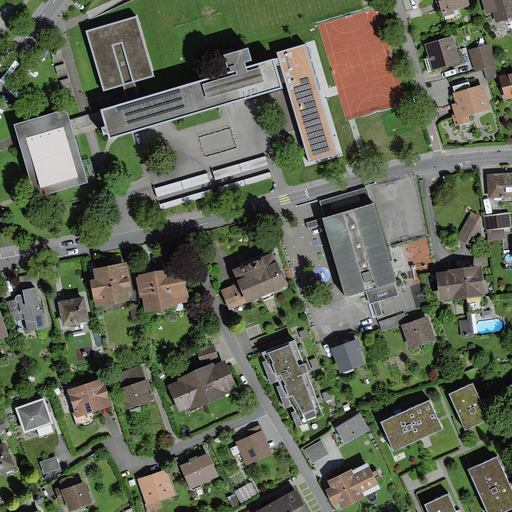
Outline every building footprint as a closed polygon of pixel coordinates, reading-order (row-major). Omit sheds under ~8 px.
[(468,0),(438,0),(443,15),(455,12),(454,8),(470,4),(468,0)] [(511,0),(481,0),(485,13),(492,11),(495,21),(511,16),(511,0)] [(138,96),(134,82),(154,77),(136,16),(84,32),(102,92),(122,86),(123,90),(125,97),(125,99),(138,96)] [(422,58),(426,71),(461,61),(453,34),(424,43),(428,56),(422,58)] [(494,64),(496,63),(490,43),(468,49),(474,70),(482,68),(494,64)] [(102,132),(106,131),(108,138),(131,132),(174,119),(216,106),(282,87),(276,66),(273,56),(245,64),(244,60),(251,58),(247,44),(222,52),(226,65),(228,65),(229,68),(138,96),(125,99),(99,107),(100,109),(103,120),(104,123),(100,124),(102,132)] [(61,48),(50,51),(53,61),(64,58),(61,48)] [(65,62),(54,65),(57,76),(68,72),(65,62)] [(494,64),(482,68),(486,79),(497,76),(494,64)] [(511,70),(498,74),(505,98),(511,96),(511,70)] [(307,72),(293,76),(293,77),(295,83),(309,79),(307,73),(307,72)] [(69,76),(58,80),(61,90),(72,87),(69,76)] [(468,80),(452,85),(454,91),(452,91),(455,102),(451,103),(454,112),(451,113),(454,125),(471,121),(468,113),(489,107),(482,82),(470,86),(468,80)] [(315,101),(311,87),(291,92),(295,106),(315,101)] [(74,91),(62,94),(66,105),(77,102),(74,91)] [(295,106),(292,107),(298,126),(308,162),(334,154),(319,101),(318,100),(315,101),(295,106)] [(94,175),(89,158),(82,159),(73,128),(87,124),(103,120),(100,109),(84,114),(70,118),(66,105),(13,121),(35,194),(88,179),(84,165),(86,164),(89,176),(92,175),(94,175)] [(389,121),(387,111),(364,114),(366,125),(389,121)] [(337,120),(329,123),(332,133),(340,130),(337,120)] [(265,155),(212,171),(215,179),(268,164),(265,155)] [(511,170),(486,173),(488,197),(511,195),(511,170)] [(270,171),(217,186),(219,194),(272,178),(270,171)] [(207,172),(154,188),(157,197),(209,181),(207,172)] [(365,186),(319,200),(323,213),(321,214),(346,296),(365,290),(369,303),(372,302),(378,300),(398,294),(394,281),(397,280),(392,261),(372,198),(369,199),(365,186)] [(212,188),(159,204),(161,211),(214,195),(212,188)] [(480,215),(471,211),(457,237),(473,245),(481,229),(480,215)] [(487,230),(488,240),(506,238),(505,228),(511,228),(510,211),(483,213),(485,230),(487,230)] [(322,224),(319,217),(305,222),(307,229),(322,224)] [(245,266),(235,270),(241,283),(223,291),(230,308),(260,295),(261,295),(272,290),(284,285),(271,254),(261,259),(246,266),(245,266)] [(133,292),(126,258),(92,265),(95,276),(89,277),(95,305),(129,297),(128,293),(133,292)] [(439,298),(451,296),(451,298),(465,296),(467,311),(470,310),(484,308),(482,293),(485,293),(480,262),(447,267),(447,268),(435,269),(439,298)] [(138,273),(138,274),(135,275),(139,296),(142,295),(145,310),(180,303),(179,301),(189,299),(182,264),(138,273)] [(16,276),(18,284),(40,280),(38,272),(16,276)] [(16,297),(7,301),(14,321),(24,317),(27,331),(46,326),(43,310),(44,310),(41,299),(39,300),(35,284),(22,287),(23,294),(22,293),(20,292),(18,293),(17,294),(16,295),(16,297)] [(85,323),(84,319),(89,318),(84,293),(57,299),(63,324),(72,322),(73,326),(85,323)] [(378,300),(372,302),(376,316),(382,314),(378,300)] [(143,320),(140,303),(129,304),(132,321),(143,320)] [(0,336),(9,333),(0,307),(0,336)] [(458,319),(461,336),(468,337),(474,334),(470,310),(467,311),(466,311),(467,318),(458,319)] [(407,320),(404,312),(379,322),(381,328),(382,331),(401,324),(410,347),(436,337),(427,313),(407,320)] [(308,337),(305,328),(298,331),(301,340),(308,337)] [(363,349),(358,335),(330,346),(340,372),(366,363),(361,350),(363,349)] [(295,409),(291,410),(297,426),(324,416),(294,338),(261,351),(265,358),(262,360),(270,382),(278,379),(280,383),(276,385),(284,407),(292,404),(295,409)] [(199,349),(203,363),(216,359),(212,345),(199,349)] [(320,368),(316,356),(309,359),(313,370),(320,368)] [(194,405),(221,393),(220,391),(233,385),(223,363),(211,369),(210,366),(183,378),(184,381),(171,386),(181,408),(193,403),(194,405)] [(116,388),(125,385),(123,380),(130,378),(127,372),(112,377),(116,388)] [(122,389),(128,406),(152,398),(146,381),(143,382),(141,376),(136,377),(137,379),(131,381),(132,385),(122,389)] [(91,423),(95,419),(91,407),(107,402),(101,382),(71,391),(78,411),(73,413),(77,425),(81,426),(87,425),(91,423)] [(489,419),(473,382),(449,393),(465,430),(489,419)] [(322,392),(325,401),(332,398),(329,390),(322,392)] [(17,409),(25,431),(51,422),(43,399),(35,402),(34,400),(26,403),(27,405),(17,409)] [(443,429),(429,399),(380,421),(394,451),(443,429)] [(339,428),(346,440),(366,428),(358,416),(360,415),(357,409),(341,416),(342,417),(339,419),(343,425),(339,428)] [(239,443),(248,460),(267,451),(261,435),(263,434),(259,426),(247,431),(250,438),(239,443)] [(321,461),(337,453),(326,433),(315,440),(317,443),(302,451),(310,464),(320,459),(321,461)] [(0,471),(16,465),(4,440),(0,441),(0,471)] [(182,466),(191,486),(216,474),(208,455),(182,466)] [(501,511),(511,507),(511,488),(497,455),(468,469),(487,511),(501,511)] [(53,457),(36,463),(41,475),(57,469),(53,457)] [(340,498),(343,505),(378,487),(374,478),(379,476),(377,470),(371,473),(367,464),(331,481),(334,488),(329,490),(334,501),(340,498)] [(139,479),(147,503),(174,494),(167,475),(160,477),(158,473),(139,479)] [(66,498),(70,508),(90,501),(83,483),(74,486),(73,484),(74,483),(72,477),(60,482),(62,487),(56,489),(60,500),(66,498)] [(234,493),(241,504),(258,494),(251,483),(234,493)] [(306,511),(296,493),(280,502),(279,500),(257,511),(306,511)] [(456,511),(448,493),(424,503),(428,511),(456,511)]
